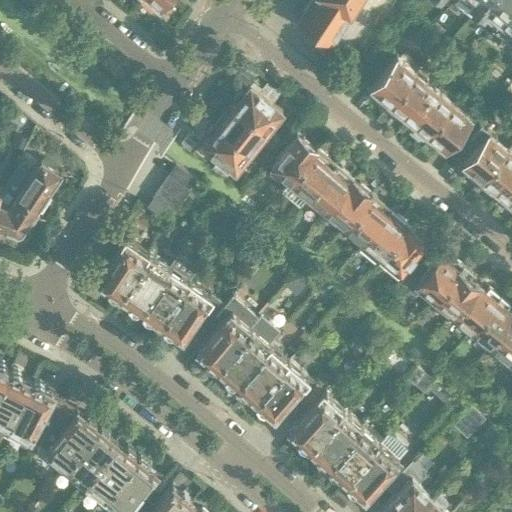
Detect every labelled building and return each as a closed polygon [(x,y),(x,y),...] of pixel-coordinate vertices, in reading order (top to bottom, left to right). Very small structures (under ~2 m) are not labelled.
[(308,0),(297,18),(330,39),(354,0),(308,0)] [(511,0),(481,0),(476,7),(494,22),(511,0)] [(511,0),(494,22),(511,36),(511,0)] [(397,52),(370,85),(376,90),(373,94),(385,104),(415,68),(397,52)] [(415,68),(385,104),(398,115),(401,111),(407,116),(434,83),(415,68)] [(234,100),(234,101),(267,127),(282,108),(249,82),(243,90),(238,89),(233,96),(234,100)] [(434,83),(407,116),(413,120),(410,124),(423,135),(452,99),(434,83)] [(452,99),(423,135),(435,145),(438,141),(444,146),(471,114),(452,99)] [(224,113),(218,121),(250,147),(257,152),(264,144),(257,139),(267,127),(234,101),(232,103),(228,102),(222,109),(224,113)] [(208,133),(202,141),(234,167),(250,147),(218,121),(217,122),(212,121),(206,128),(208,133)] [(489,128),(462,161),(468,166),(465,170),(478,180),(507,144),(489,128)] [(270,162),(289,177),(316,144),(315,146),(297,131),(270,162)] [(19,135),(16,144),(23,146),(27,137),(19,135)] [(329,155),(316,144),(289,177),(307,193),(331,164),(326,159),(329,155)] [(511,147),(507,144),(478,180),(490,190),(493,186),(499,191),(511,175),(511,147)] [(40,156),(16,191),(38,206),(41,208),(51,193),(48,191),(62,170),(40,156)] [(175,161),(168,172),(189,186),(193,189),(200,179),(175,161)] [(337,169),(331,164),(307,193),(326,208),(353,175),(341,165),(337,169)] [(168,172),(160,183),(181,197),(189,186),(168,172)] [(372,190),(353,175),(326,208),(344,223),(372,190)] [(511,175),(499,191),(505,196),(502,200),(511,208),(511,175)] [(181,197),(160,183),(154,192),(175,207),(181,197)] [(384,200),(372,190),(344,223),(363,238),(386,209),(381,205),(384,200)] [(38,206),(16,191),(8,204),(0,200),(0,225),(16,232),(21,230),(38,206)] [(154,192),(147,203),(167,217),(175,207),(154,192)] [(224,208),(212,225),(221,230),(232,213),(224,208)] [(392,214),(386,209),(363,238),(381,253),(408,222),(409,221),(396,210),(392,214)] [(426,237),(408,222),(381,253),(378,257),(397,272),(426,237)] [(117,290),(118,291),(147,247),(127,233),(98,277),(106,283),(106,286),(110,290),(115,291),(117,290)] [(147,247),(118,291),(127,297),(127,299),(130,304),(135,305),(138,304),(140,305),(169,262),(147,247)] [(446,255),(440,250),(409,288),(417,294),(421,289),(431,297),(461,261),(449,251),(446,255)] [(461,261),(431,297),(450,313),(477,281),(468,274),(472,270),(461,261)] [(169,262),(140,305),(141,306),(141,309),(144,313),(149,315),(152,313),(160,319),(190,276),(169,262)] [(301,269),(287,284),(295,291),(309,276),(301,269)] [(190,276),(160,319),(162,320),(161,323),(165,327),(170,329),(173,327),(181,333),(197,310),(206,317),(221,298),(211,290),(190,276)] [(486,288),(477,281),(450,313),(468,328),(498,292),(489,284),(486,288)] [(221,317),(197,346),(205,353),(204,356),(207,360),(212,362),(215,361),(216,362),(250,323),(258,314),(233,292),(215,313),(221,317)] [(498,292),(468,328),(488,344),(511,313),(511,309),(506,304),(509,301),(498,292)] [(511,363),(511,313),(488,344),(511,363)] [(250,323),(216,362),(224,369),(223,372),(226,376),(231,378),(234,377),(235,379),(269,339),(250,323)] [(269,339),(235,379),(237,380),(236,383),(239,387),(244,389),(246,388),(254,395),(288,355),(269,339)] [(300,398),(316,380),(288,355),(254,395),(256,396),(255,399),(258,403),(263,406),(265,404),(273,411),(292,390),(300,398)] [(0,381),(8,366),(6,365),(6,362),(2,359),(0,358),(0,381)] [(415,364),(407,374),(422,387),(431,377),(415,364)] [(10,367),(8,366),(0,381),(0,420),(6,424),(30,378),(21,373),(21,370),(17,366),(12,365),(10,367)] [(34,444),(36,440),(63,402),(50,395),(53,389),(43,384),(43,382),(39,378),(34,377),(32,378),(30,378),(6,424),(28,435),(26,440),(34,444)] [(434,377),(426,385),(439,396),(447,388),(434,377)] [(300,398),(307,404),(289,425),(297,432),(296,435),(299,440),(304,442),(306,441),(308,442),(342,403),(316,380),(300,398)] [(63,402),(36,440),(44,446),(64,462),(97,421),(95,420),(96,417),(89,411),(86,412),(77,405),(73,410),(63,402)] [(342,403),(308,442),(315,449),(314,452),(317,456),(322,459),(325,458),(326,459),(361,420),(342,403)] [(468,406),(453,421),(463,430),(478,415),(468,406)] [(361,420),(326,459),(328,460),(327,463),(330,468),(335,470),(337,469),(345,475),(379,437),(361,420)] [(98,422),(97,421),(64,462),(83,477),(116,436),(108,430),(108,427),(101,421),(98,422)] [(403,466),(395,458),(406,446),(387,428),(379,437),(345,475),(346,477),(345,480),(348,484),(353,487),(356,486),(364,493),(377,478),(385,485),(403,466)] [(103,493),(136,452),(134,451),(135,448),(128,442),(125,443),(116,436),(83,477),(103,493)] [(139,489),(156,468),(147,461),(148,458),(141,452),(138,453),(136,452),(103,493),(116,503),(115,506),(113,509),(113,511),(112,511),(132,511),(147,496),(139,489)] [(410,511),(430,491),(418,480),(426,471),(424,470),(425,468),(415,458),(414,459),(412,457),(403,466),(385,485),(393,492),(379,507),(384,511),(410,511)] [(462,496),(474,484),(469,479),(457,492),(462,496)] [(179,511),(192,499),(190,497),(190,494),(184,488),(181,489),(172,482),(154,502),(147,496),(132,511),(179,511)] [(474,484),(462,496),(457,501),(462,506),(479,489),(474,484)] [(430,491),(410,511),(446,511),(449,509),(442,503),(447,499),(434,487),(430,491)] [(199,506),(192,499),(179,511),(208,511),(209,511),(202,505),(199,506)]
